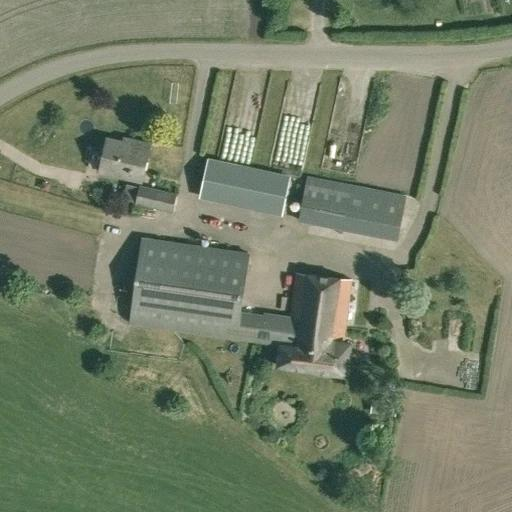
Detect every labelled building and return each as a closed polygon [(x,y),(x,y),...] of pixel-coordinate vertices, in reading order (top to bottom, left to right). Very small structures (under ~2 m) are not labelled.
[(99,171),(142,181),(150,143),(129,138),(128,142),(107,137),(99,171)] [(200,197),(283,214),(291,175),(208,158),(200,197)] [(298,220),(398,240),(406,196),(307,177),(298,220)] [(135,203),(173,212),(177,193),(140,184),(135,203)] [(283,367),(348,376),(352,343),(344,341),(352,280),(296,272),(290,315),(264,312),(264,314),(242,310),(250,251),(142,236),(129,323),(286,346),(283,367)] [(372,399),(371,413),(395,415),(396,401),(372,399)]
